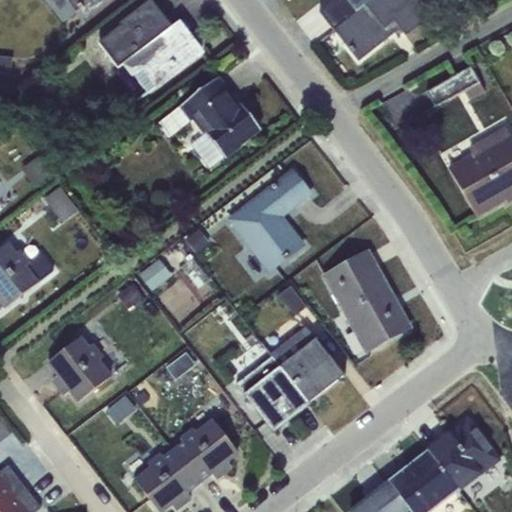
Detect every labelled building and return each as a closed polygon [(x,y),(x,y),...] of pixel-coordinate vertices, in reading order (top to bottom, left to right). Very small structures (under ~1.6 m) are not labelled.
[(67,0),(77,12),(80,9),(87,17),(108,0),(67,0)] [(333,0),(334,0),(319,12),(333,29),(334,30),(371,0),(333,0)] [(371,0),(334,30),(359,61),(391,35),(389,33),(398,26),(406,36),(429,18),(415,0),(371,0)] [(134,76),(148,94),(201,53),(185,31),(177,37),(170,29),(172,28),(152,2),(120,26),(121,27),(100,44),(118,69),(123,66),(132,78),(134,76)] [(0,57),(0,72),(12,74),(13,58),(0,57)] [(471,67),(426,92),(435,108),(464,91),(470,101),(485,93),(471,67)] [(218,78),(157,123),(169,139),(193,121),(204,135),(191,145),(210,169),(260,129),(243,107),(237,111),(226,96),(229,94),(218,78)] [(511,199),(511,138),(506,127),(469,148),(473,154),(448,168),(476,217),(505,200),(507,202),(511,199)] [(306,246),(283,216),(310,194),(293,172),(229,223),(269,275),(306,246)] [(60,187),(45,199),(63,223),(78,211),(60,187)] [(199,230),(187,240),(197,252),(209,242),(199,230)] [(9,243),(0,250),(0,301),(6,309),(54,272),(40,255),(30,262),(21,251),(17,254),(9,243)] [(369,253),(325,277),(355,332),(365,350),(367,352),(410,328),(369,253)] [(159,260),(139,275),(152,292),(172,276),(159,260)] [(193,260),(182,268),(198,289),(209,281),(193,260)] [(144,298),(134,285),(119,297),(129,310),(144,298)] [(290,287),(278,297),(294,317),(306,307),(290,287)] [(345,377),(306,328),(271,355),(273,358),(308,404),(345,377)] [(356,355),(365,350),(355,332),(346,338),(356,355)] [(70,392),(79,403),(113,376),(100,361),(104,357),(94,345),(90,348),(82,337),(48,363),(58,376),(53,380),(65,396),(70,392)] [(187,353),(167,368),(177,381),(197,365),(187,353)] [(237,385),(274,433),(309,405),(308,404),(273,358),(237,385)] [(124,398),(111,409),(122,423),(136,413),(124,398)] [(238,454),(213,420),(197,432),(194,428),(180,439),(183,443),(172,451),(199,484),(212,474),(216,479),(231,468),(227,462),(238,454)] [(498,460),(468,421),(428,452),(458,491),(498,460)] [(152,469),(135,482),(158,511),(162,511),(171,505),(175,511),(191,499),(187,493),(199,484),(172,451),(164,458),(161,453),(148,464),(152,469)] [(458,491),(428,452),(389,483),(411,511),(434,511),(460,493),(458,491)] [(0,506),(25,488),(8,466),(0,472),(0,506)] [(411,511),(389,483),(350,511),(411,511)] [(37,511),(41,509),(25,488),(0,506),(0,511),(37,511)]
